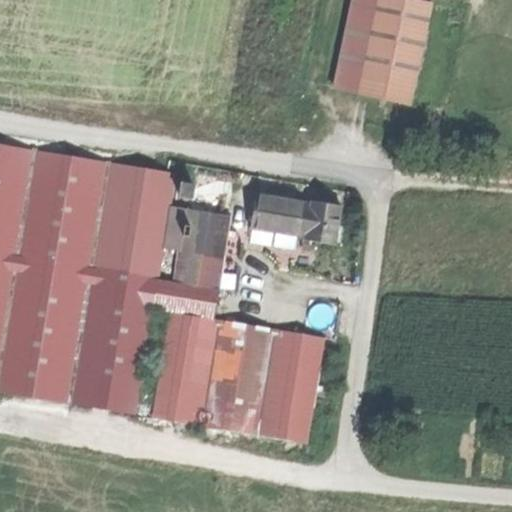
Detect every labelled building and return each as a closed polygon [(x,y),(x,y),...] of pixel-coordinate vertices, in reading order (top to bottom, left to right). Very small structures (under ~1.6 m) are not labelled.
[(351,0),(345,41),(370,46),(377,0),(351,0)] [(362,95),(414,104),(430,4),(404,0),(377,0),(370,46),(362,95)] [(337,91),(362,95),(370,46),(345,41),(337,91)] [(0,390),(135,413),(152,311),(158,275),(175,170),(0,141),(0,390)] [(183,177),(180,195),(197,196),(200,179),(183,177)] [(305,239),(339,242),(343,201),(257,191),(253,224),(306,230),(305,239)] [(175,278),(158,275),(152,311),(168,314),(152,413),(251,430),(268,327),(215,319),(232,213),(187,205),(175,278)] [(325,337),(268,327),(251,430),(309,439),(325,337)]
